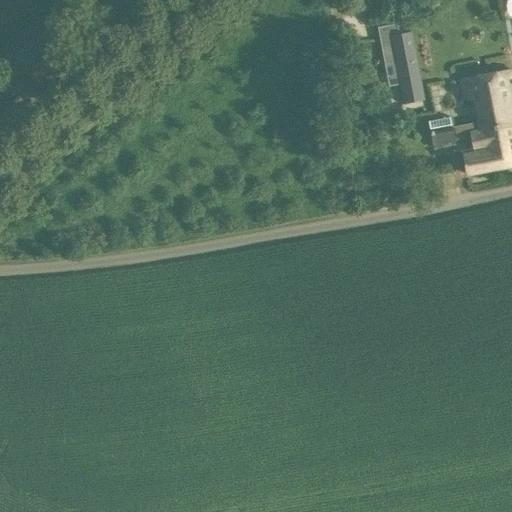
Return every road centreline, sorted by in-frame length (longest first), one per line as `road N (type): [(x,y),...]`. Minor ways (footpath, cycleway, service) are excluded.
road 1 (unclassified): [(0,273),(106,265),(511,197)]
road 2 (unclassified): [(0,176),(191,0)]
